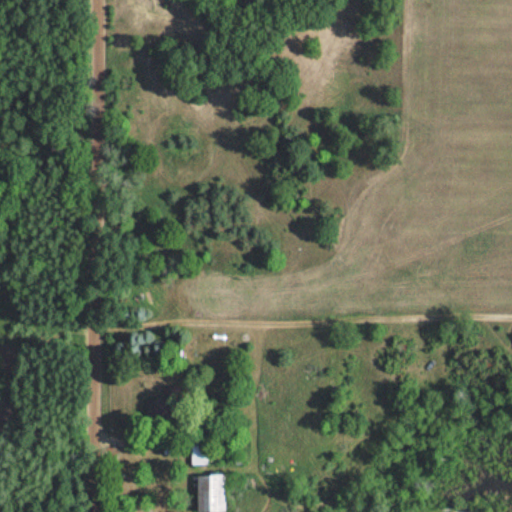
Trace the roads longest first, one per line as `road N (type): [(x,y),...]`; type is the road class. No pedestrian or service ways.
road 1 (residential): [(96,511),(95,0)]
road 2 (track): [(94,318),(488,323)]
